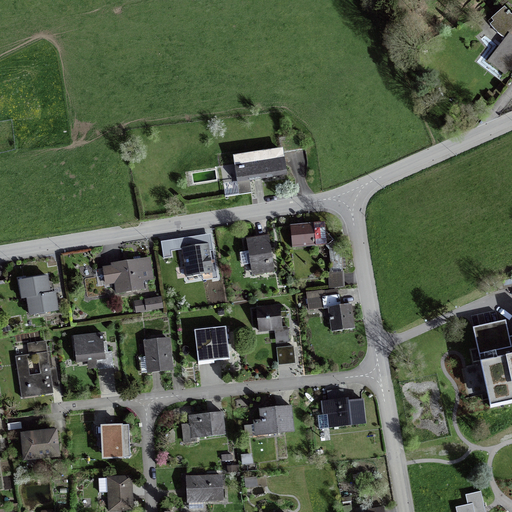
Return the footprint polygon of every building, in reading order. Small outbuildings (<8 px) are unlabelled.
[(511,15),(511,16),(509,14),(510,13),(509,11),(508,12),(504,9),(493,19),(501,28),(498,32),(509,39),(491,63),(505,73),(508,68),(511,70),(511,68),(511,15)] [(282,153),(304,149),(302,134),(279,138),(282,153)] [(238,167),(239,169),(241,169),(243,182),(284,175),(280,150),(262,152),(263,155),(239,159),(241,167),(238,167)] [(291,226),(293,247),(327,244),(327,243),(329,243),(332,240),(326,233),(325,222),(291,226)] [(269,236),(247,240),(248,252),(240,253),(242,265),(253,263),(255,274),(274,271),(269,236)] [(179,242),(161,245),(164,258),(172,257),(171,250),(180,249),(179,242)] [(207,244),(183,247),(186,267),(187,266),(189,275),(187,275),(187,277),(212,273),(207,244)] [(338,247),(332,251),(334,268),(332,269),(332,272),(330,272),(331,288),(344,287),(343,268),(346,268),(345,257),(341,257),(341,250),(338,247)] [(124,265),(96,270),(98,286),(115,283),(117,293),(143,289),(142,280),(152,278),(149,258),(124,263),(124,265)] [(50,293),(47,276),(23,280),(26,298),(31,297),(50,294),(50,293)] [(0,283),(0,305),(1,310),(9,309),(5,283),(0,283)] [(354,328),(351,304),(340,306),(338,296),(339,295),(323,297),(322,291),(307,293),(309,309),(324,307),(324,309),(329,308),(332,331),(354,328)] [(50,294),(31,297),(34,314),(58,310),(55,293),(50,294)] [(161,298),(136,302),(137,311),(162,307),(161,298)] [(256,309),(259,331),(282,328),(280,306),(256,309)] [(511,336),(509,337),(506,321),(473,328),(491,407),(511,402),(511,336)] [(211,343),(197,353),(198,362),(230,359),(226,327),(214,328),(211,343)] [(98,369),(113,367),(112,352),(105,352),(103,333),(73,336),(76,362),(97,360),(98,369)] [(149,372),(172,370),(168,339),(146,341),(147,358),(140,359),(141,371),(145,371),(145,372),(149,372)] [(32,354),(16,357),(22,395),(46,392),(46,394),(53,393),(45,341),(31,343),(32,354)] [(295,361),(293,346),(277,348),(278,363),(295,361)] [(365,423),(362,399),(348,401),(348,398),(322,401),(324,411),(322,411),(322,415),(318,416),(319,429),(365,423)] [(263,434),(263,433),(277,432),(278,433),(294,431),(291,406),(261,409),(262,420),(254,421),(256,435),(263,434)] [(223,412),(190,416),(191,424),(183,425),(184,442),(196,440),(195,438),(225,435),(223,412)] [(130,457),(128,425),(106,426),(108,458),(130,457)] [(246,437),(252,436),(251,425),(244,426),(246,437)] [(55,432),(23,435),(25,458),(58,454),(55,432)] [(242,455),(243,464),(251,463),(250,454),(242,455)] [(221,476),(187,477),(189,509),(204,508),(203,501),(222,500),(221,476)] [(109,510),(132,509),(131,494),(132,494),(131,477),(99,479),(100,492),(109,492),(109,510)] [(456,511),(474,511),(474,509),(484,506),(481,491),(465,494),(468,504),(456,507),(456,511)] [(351,511),(350,497),(342,498),(344,511),(351,511)]
